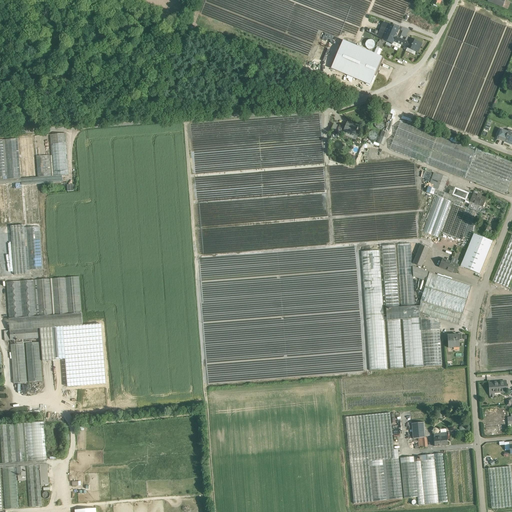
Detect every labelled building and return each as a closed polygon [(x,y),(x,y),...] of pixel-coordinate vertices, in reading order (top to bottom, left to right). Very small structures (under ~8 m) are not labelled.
[(441,0),(434,0),(432,5),(432,7),(435,8),(436,6),(438,7),(439,6),(441,7),(442,2),(441,1),(441,0)] [(392,26),(384,22),(377,37),(392,44),(393,41),(395,37),(399,29),(392,26)] [(375,29),(368,26),(367,28),(369,29),(368,33),(373,35),(375,32),(374,31),(375,29)] [(407,42),(395,37),(393,41),(407,48),(410,43),(407,42)] [(418,42),(411,39),(410,41),(408,40),(407,42),(410,43),(407,48),(418,52),(420,47),(416,45),(418,42)] [(331,68),(370,85),(382,57),(343,40),(331,68)] [(390,132),(393,112),(389,112),(385,131),(390,132)] [(475,151),(400,122),(389,149),(464,178),(475,151)] [(357,127),(346,123),(345,128),(343,131),(344,131),(343,134),(342,134),(353,139),(353,138),(355,139),(357,136),(354,135),(357,127)] [(389,133),(382,131),(378,143),(384,145),(389,133)] [(507,135),(500,132),(497,138),(504,141),(507,135)] [(65,133),(50,135),(53,176),(62,176),(68,175),(65,133)] [(48,135),(35,136),(37,177),(38,177),(51,176),(48,135)] [(33,136),(19,137),(22,178),(36,177),(33,136)] [(18,139),(4,140),(7,176),(7,179),(21,178),(18,139)] [(511,179),(511,162),(476,148),(475,151),(464,178),(506,195),(511,179)] [(448,177),(435,172),(430,184),(435,185),(433,188),(443,192),(448,177)] [(0,183),(21,182),(21,185),(36,184),(62,182),(62,176),(53,176),(51,176),(38,177),(37,177),(36,177),(22,178),(21,179),(21,178),(7,179),(7,176),(0,176),(0,183)] [(21,182),(0,183),(0,225),(10,224),(10,226),(24,225),(21,185),(21,182)] [(36,184),(21,185),(24,225),(10,226),(14,275),(29,274),(29,270),(43,269),(36,184)] [(433,188),(428,186),(426,192),(462,205),(464,200),(443,192),(433,188)] [(467,193),(455,188),(452,195),(464,200),(465,200),(464,202),(469,204),(470,202),(473,195),(471,195),(472,193),(468,191),(467,193)] [(477,195),(474,194),(473,195),(470,202),(482,206),(486,198),(477,195)] [(482,206),(470,202),(469,204),(468,207),(480,212),(482,206)] [(492,241),(474,234),(462,263),(460,266),(463,267),(479,274),(492,241)] [(511,277),(511,234),(493,281),(507,288),(511,279),(511,277)] [(380,251),(362,252),(370,371),(388,369),(384,321),(386,320),(390,369),(403,368),(400,320),(402,319),(406,368),(424,367),(421,313),(439,319),(459,325),(463,314),(420,301),(420,306),(415,307),(413,276),(413,267),(411,244),(397,245),(402,308),(400,308),(395,245),(381,246),(386,317),(384,317),(380,251)] [(428,248),(421,245),(419,251),(426,254),(428,248)] [(426,254),(419,251),(413,264),(421,267),(426,254)] [(451,263),(443,259),(439,267),(455,274),(459,265),(455,264),(456,260),(453,259),(451,263)] [(472,286),(429,272),(413,267),(413,276),(427,281),(420,301),(463,314),(472,286)] [(79,278),(52,280),(54,316),(53,316),(50,280),(6,282),(10,331),(37,329),(40,329),(53,328),(55,327),(82,326),(79,278)] [(439,319),(421,313),(424,367),(442,366),(439,319)] [(82,326),(55,327),(58,365),(85,363),(82,326)] [(53,328),(40,329),(43,359),(56,358),(53,328)] [(37,329),(10,331),(10,340),(16,339),(16,340),(18,340),(18,339),(38,338),(37,329)] [(458,335),(448,336),(448,348),(459,347),(459,340),(459,335),(458,335)] [(24,343),(11,345),(13,384),(27,382),(24,343)] [(39,343),(25,344),(28,382),(42,381),(39,343)] [(499,383),(497,383),(498,393),(506,392),(505,381),(499,382),(499,383)] [(497,383),(488,384),(489,393),(489,396),(490,396),(490,397),(495,396),(494,393),(498,393),(497,383)] [(390,413),(364,416),(369,461),(382,460),(385,460),(394,459),(390,413)] [(364,416),(345,418),(353,504),(373,502),(369,461),(364,416)] [(0,510),(2,510),(0,478),(0,467),(2,468),(5,509),(18,508),(15,467),(16,467),(25,466),(26,466),(29,507),(42,506),(39,465),(40,465),(47,464),(43,422),(13,425),(16,462),(15,462),(12,425),(0,425),(0,434),(2,463),(0,463),(0,510)] [(423,422),(412,423),(413,439),(418,438),(425,438),(423,422)] [(446,429),(440,429),(440,434),(433,435),(434,438),(434,447),(447,445),(446,437),(446,429)] [(425,438),(418,438),(418,447),(421,446),(421,448),(427,447),(426,438),(425,438)] [(443,454),(434,455),(439,503),(448,502),(443,454)] [(434,455),(420,456),(421,461),(414,462),(418,497),(418,498),(418,505),(439,503),(434,455)] [(414,457),(400,458),(405,499),(418,497),(414,462),(414,457)] [(394,459),(385,460),(389,500),(403,499),(398,458),(394,459)] [(382,460),(369,461),(373,502),(387,500),(382,460)] [(47,464),(40,465),(41,485),(48,485),(47,464)] [(25,466),(16,467),(17,482),(26,481),(25,466)] [(511,479),(511,467),(488,468),(492,509),(511,506),(511,479)] [(26,481),(17,482),(19,508),(28,508),(26,481)]
